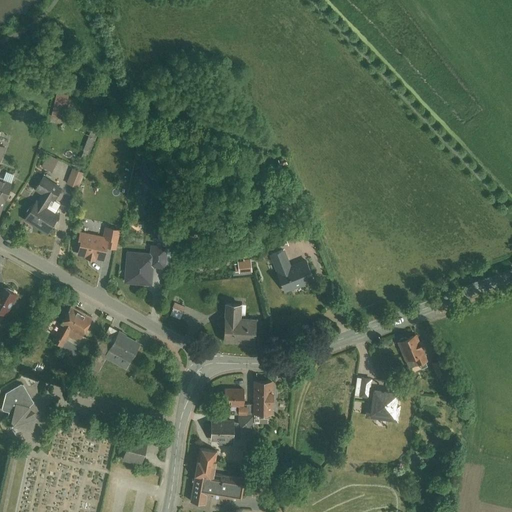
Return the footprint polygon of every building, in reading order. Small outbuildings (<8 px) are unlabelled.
[(10,144),(0,139),(0,155),(5,157),(10,144)] [(124,152),(121,167),(132,169),(135,154),(124,152)] [(78,164),(70,177),(78,182),(86,169),(78,164)] [(31,187),(39,192),(23,218),(44,231),(55,213),(47,208),(60,187),(39,173),(31,187)] [(0,211),(2,213),(13,186),(0,179),(0,211)] [(81,232),(78,254),(104,259),(107,247),(117,249),(121,228),(104,225),(102,236),(81,232)] [(152,251),(129,248),(125,280),(151,283),(153,264),(165,266),(167,246),(152,244),(152,251)] [(281,246),(267,252),(282,290),(313,278),(307,261),(290,268),(281,246)] [(0,310),(4,313),(17,291),(2,283),(0,286),(0,310)] [(239,300),(222,300),(223,339),(235,338),(235,342),(254,342),(254,335),(250,335),(250,328),(254,327),(254,316),(239,317),(239,300)] [(176,302),(170,317),(181,322),(187,307),(176,302)] [(96,318),(66,305),(50,339),(63,345),(70,331),(86,338),(96,318)] [(112,342),(103,338),(90,364),(101,369),(109,352),(129,362),(139,343),(117,332),(112,342)] [(418,332),(397,339),(407,368),(428,361),(418,332)] [(272,420),(273,379),(253,378),(252,402),(239,402),(239,428),(252,428),(252,419),(272,420)] [(16,427),(30,423),(39,413),(35,404),(23,384),(6,393),(3,399),(0,411),(14,414),(11,425),(16,427)] [(237,385),(218,385),(218,400),(237,400),(237,385)] [(394,390),(369,386),(364,409),(389,414),(394,390)] [(234,418),(213,418),(212,432),(219,432),(219,445),(234,445),(234,418)] [(122,457),(141,462),(147,436),(128,431),(122,457)] [(216,451),(198,448),(190,499),(206,502),(208,492),(238,497),(241,477),(213,472),(216,451)] [(267,484),(265,505),(277,506),(279,485),(267,484)]
